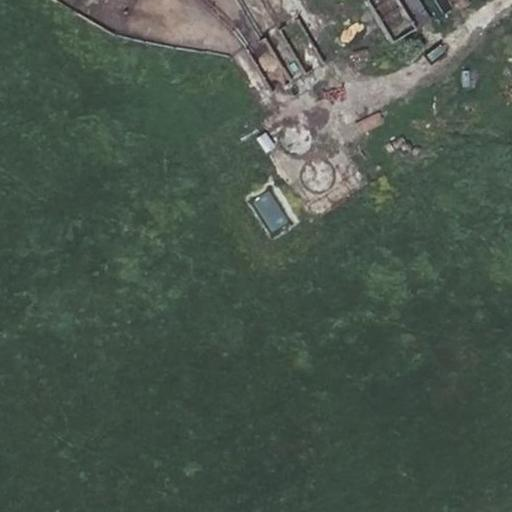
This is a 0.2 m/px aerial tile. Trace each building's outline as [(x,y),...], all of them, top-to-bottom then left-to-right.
[(70,0),(113,25),(128,0),(70,0)] [(367,0),(387,34),(426,12),(418,0),(367,0)] [(463,0),(451,0),(457,8),(465,3),(463,0)] [(291,148),(296,150),(301,150),(316,141),(318,135),(318,130),(317,124),(314,119),(310,115),(305,113),(299,112),(294,113),(289,115),(284,119),(282,124),(280,130),(281,135),(283,140),(286,145),(291,148)] [(315,183),(320,185),(325,185),(340,175),(342,170),(342,165),(341,159),(338,154),(334,150),(329,148),(323,147),(318,148),(313,150),(308,154),(306,159),(304,164),(305,170),(307,175),(310,180),(315,183)]
